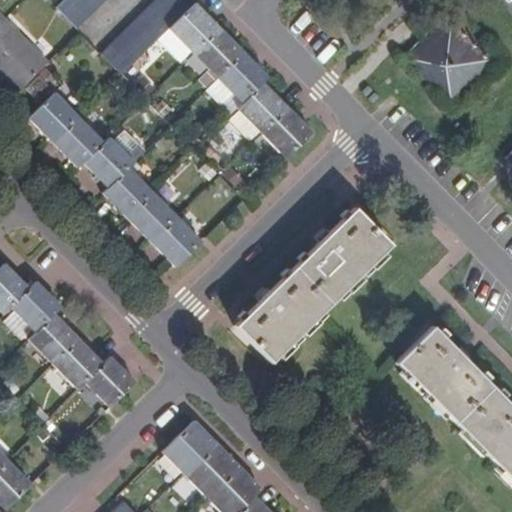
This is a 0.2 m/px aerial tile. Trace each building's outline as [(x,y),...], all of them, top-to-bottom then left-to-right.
[(76,30),(105,0),(62,0),(58,5),(55,8),(76,30)] [(159,39),(168,30),(191,8),(182,0),(154,0),(99,53),(121,76),(159,39)] [(217,26),(195,4),(191,8),(168,30),(190,52),(217,26)] [(499,59),(453,14),(405,59),(451,105),(499,59)] [(46,58),(6,19),(0,25),(0,76),(13,90),(46,58)] [(216,79),(244,53),(217,26),(190,52),(216,79)] [(168,30),(159,39),(181,62),(190,52),(168,30)] [(268,78),(244,53),(216,79),(232,95),(242,104),(264,83),(268,78)] [(46,68),(37,77),(48,88),(57,79),(46,68)] [(37,77),(35,75),(23,87),(38,103),(50,90),(48,88),(37,77)] [(232,95),(216,79),(205,91),(221,106),(232,95)] [(261,134),(288,108),(264,83),(242,104),(237,110),(239,112),(259,131),(261,134)] [(78,118),(54,92),(28,118),(53,143),(78,118)] [(312,134),(288,108),(261,134),(286,159),(312,134)] [(259,131),(239,112),(230,122),(249,141),(259,131)] [(83,162),(103,142),(78,118),(53,143),(77,168),(83,162)] [(133,163),(109,137),(103,142),(83,162),(109,188),(133,163)] [(221,158),(210,146),(204,152),(215,163),(221,158)] [(152,193),(136,175),(142,170),(135,162),(133,163),(109,188),(103,194),(126,218),(152,193)] [(231,168),(224,175),(239,189),(246,182),(231,168)] [(177,218),(152,193),(126,218),(151,243),(177,218)] [(389,246),(353,210),(234,327),(269,363),(389,246)] [(200,242),(177,218),(151,243),(174,267),(200,242)] [(9,307),(29,287),(5,262),(0,267),(0,311),(3,314),(9,307)] [(60,307),(35,282),(29,287),(9,307),(35,332),(55,313),(60,307)] [(51,364),(79,338),(55,313),(35,332),(28,340),(51,364)] [(511,408),(432,328),(397,363),(511,480),(511,408)] [(83,383),(104,363),(79,338),(51,364),(76,389),(83,383)] [(135,383),(109,357),(104,363),(83,383),(109,408),(135,383)] [(182,472),(212,443),(190,421),(160,451),(182,472)] [(234,465),(212,443),(182,472),(203,495),(234,465)] [(0,471),(9,462),(0,452),(0,471)] [(0,504),(6,511),(32,485),(9,462),(0,471),(0,504)] [(220,511),(236,511),(255,495),(259,490),(234,465),(203,495),(220,511)] [(271,511),(255,495),(236,511),(271,511)] [(131,511),(121,501),(110,511),(131,511)]
